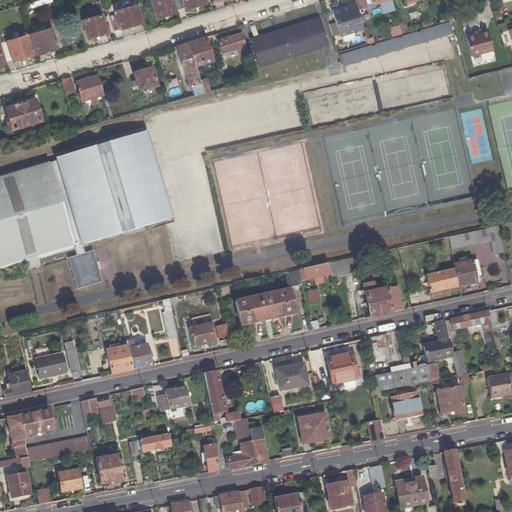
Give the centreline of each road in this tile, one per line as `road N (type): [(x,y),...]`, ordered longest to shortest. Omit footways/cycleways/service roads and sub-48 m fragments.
road 1 (residential): [(0,410),(511,296)]
road 2 (residential): [(511,426),(71,511)]
road 3 (residential): [(0,86),(287,0)]
